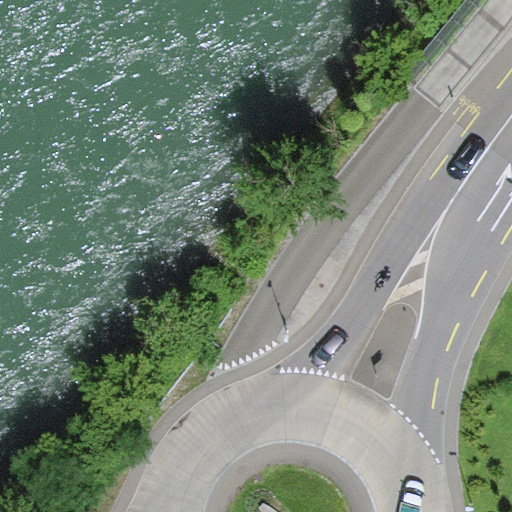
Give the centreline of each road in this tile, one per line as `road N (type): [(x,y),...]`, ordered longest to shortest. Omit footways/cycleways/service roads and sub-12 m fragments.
road 1 (primary): [(413,483),(413,419),(441,222)]
road 2 (primary): [(441,222),(299,400)]
road 3 (primary): [(299,400),(270,401),(216,423),(178,466),(163,511)]
road 4 (primary): [(413,483),(363,422),(299,400)]
